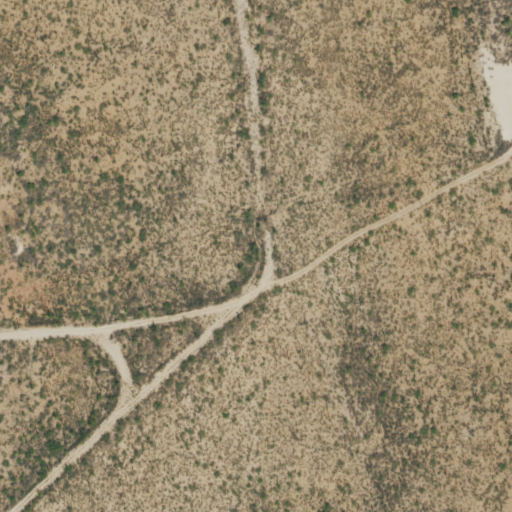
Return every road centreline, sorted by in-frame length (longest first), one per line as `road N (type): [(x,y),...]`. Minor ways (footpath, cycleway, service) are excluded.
road 1 (track): [(257,0),(286,198),(278,272),(246,324),(0,328)]
road 2 (track): [(41,511),(246,324)]
